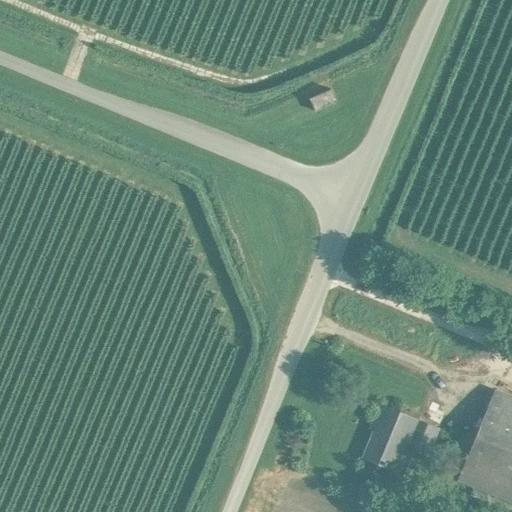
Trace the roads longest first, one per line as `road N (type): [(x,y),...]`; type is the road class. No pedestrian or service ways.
road 1 (unclassified): [(346,204),(0,59)]
road 2 (unclassified): [(222,511),(346,204)]
road 3 (unclassified): [(346,204),(433,0)]
